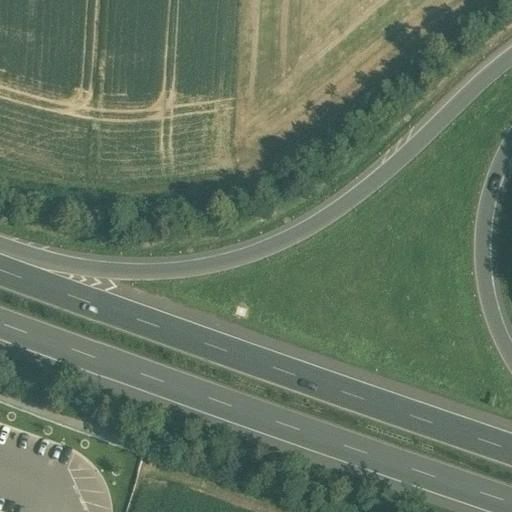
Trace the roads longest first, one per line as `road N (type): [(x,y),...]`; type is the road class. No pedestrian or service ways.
road 1 (motorway): [(511,62),(348,207),(231,263),(96,275),(0,249)]
road 2 (track): [(482,0),(243,179),(180,197),(112,203),(0,178)]
road 3 (motorway): [(0,315),(511,500)]
road 4 (motorway): [(511,445),(0,263)]
road 5 (motorway): [(511,359),(490,304),(486,252),(498,171),(511,150)]
